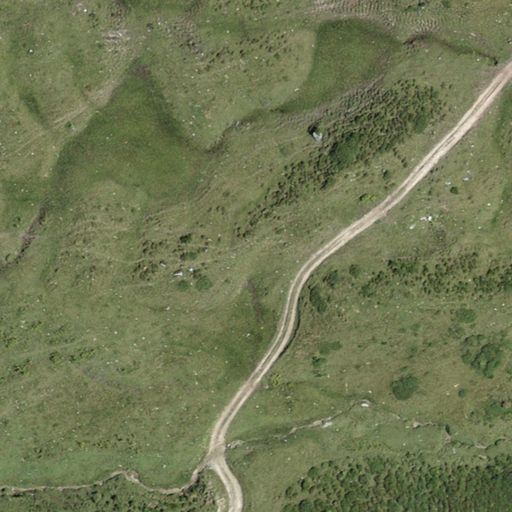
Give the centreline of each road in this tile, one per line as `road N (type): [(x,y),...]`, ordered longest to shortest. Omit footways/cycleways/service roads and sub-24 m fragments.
road 1 (track): [(511,77),(387,209),(296,276),(278,343),(217,426),(212,454),(236,511)]
road 2 (track): [(278,343),(248,360),(116,342),(0,353)]
